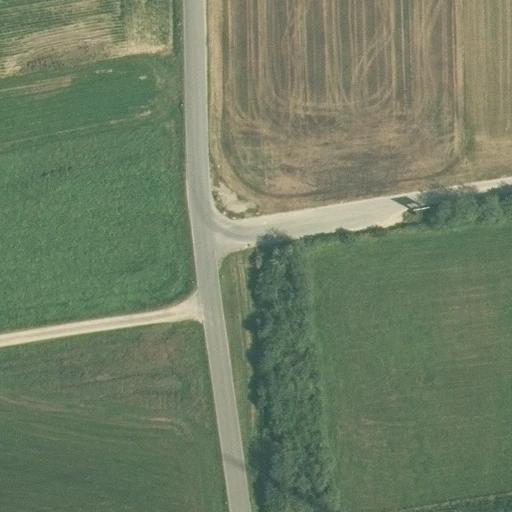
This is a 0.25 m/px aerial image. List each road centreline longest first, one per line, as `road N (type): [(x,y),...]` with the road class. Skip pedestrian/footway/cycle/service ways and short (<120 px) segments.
road 1 (tertiary): [(195,0),(199,201),(241,511)]
road 2 (track): [(204,245),(511,195)]
road 3 (track): [(0,345),(213,312)]
